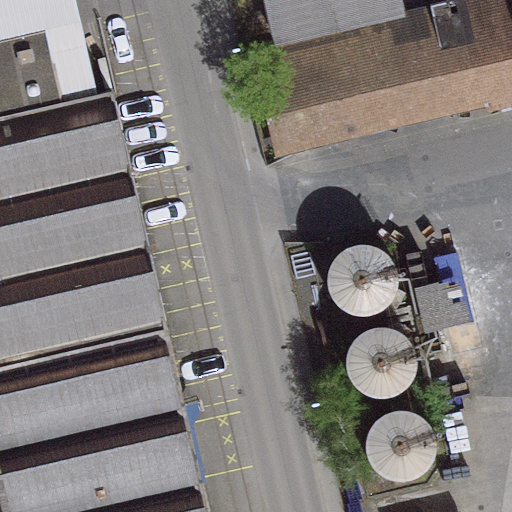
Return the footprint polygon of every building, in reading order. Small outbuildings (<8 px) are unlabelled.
[(0,0),(0,41),(41,32),(58,105),(108,94),(86,0),(0,0)] [(511,0),(477,0),(253,53),(274,145),(511,87),(511,0)] [(390,16),(386,0),(263,0),(274,44),(390,16)] [(204,511),(108,94),(58,105),(41,32),(0,41),(0,511),(204,511)] [(320,273),(320,286),(325,298),(334,308),(346,313),(359,313),(371,307),(381,298),(386,286),(386,273),(381,261),(371,252),(359,247),(346,247),(334,252),(325,261),(320,273)] [(437,352),(424,294),(407,298),(420,356),(437,352)] [(336,361),(338,374),(345,386),(356,394),(369,398),(382,396),(394,389),(402,379),(406,366),(404,352),(397,340),(387,332),(373,328),(360,330),(348,337),(340,348),(336,361)] [(356,445),(357,459),(364,470),(375,479),(388,483),(402,481),(414,474),(422,463),(426,450),(424,437),(418,425),(407,416),(394,413),(380,414),(368,421),(359,432),(356,445)]
